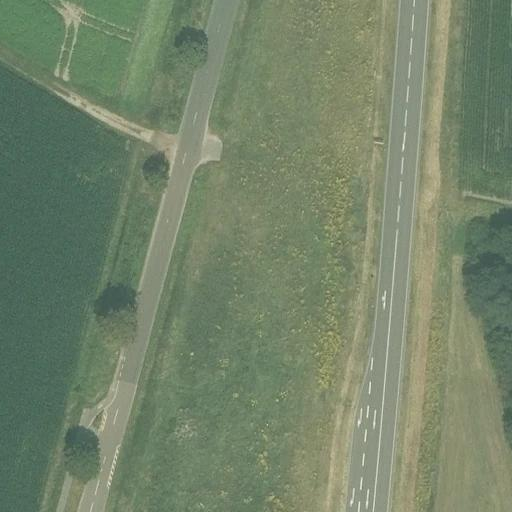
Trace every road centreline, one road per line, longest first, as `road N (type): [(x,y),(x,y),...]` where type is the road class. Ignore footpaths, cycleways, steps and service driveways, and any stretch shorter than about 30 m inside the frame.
road 1 (unclassified): [(226,0),(91,511)]
road 2 (primary): [(366,511),(415,0)]
road 3 (track): [(188,148),(134,131),(0,56)]
